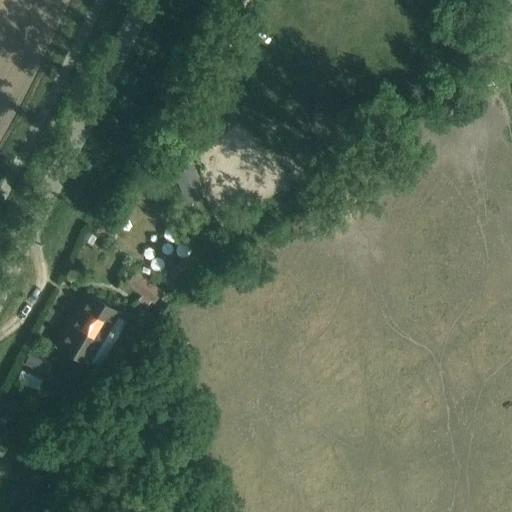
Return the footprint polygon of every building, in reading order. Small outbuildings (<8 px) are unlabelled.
[(97,235),(105,240),(132,201),(125,195),(97,235)] [(169,239),(182,236),(180,222),(167,225),(169,239)] [(165,283),(174,293),(181,287),(181,288),(223,256),(212,242),(170,274),(173,277),(165,283)] [(136,273),(127,284),(142,295),(139,300),(147,307),(151,302),(153,304),(162,292),(136,273)] [(77,311),(56,346),(87,364),(118,313),(93,297),(83,314),(77,311)] [(8,394),(4,401),(6,409),(13,412),(21,410),(25,403),(22,395),(15,391),(8,394)]
